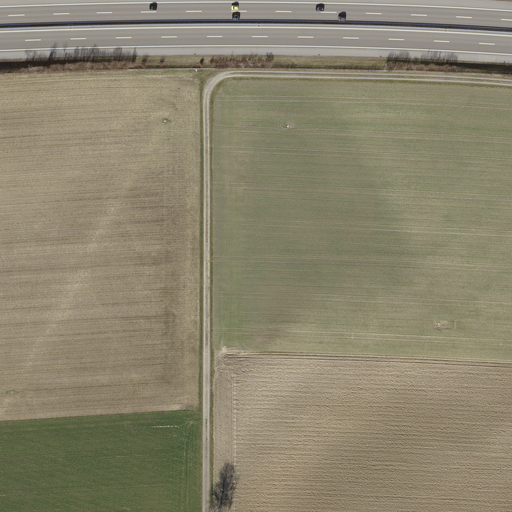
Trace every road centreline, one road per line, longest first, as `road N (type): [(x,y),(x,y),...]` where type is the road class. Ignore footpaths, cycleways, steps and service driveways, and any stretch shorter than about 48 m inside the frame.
road 1 (track): [(511,86),(232,74),(216,81),(207,96),(206,511)]
road 2 (motorway): [(0,41),(214,36),(511,45)]
road 3 (motorway): [(511,20),(195,11),(0,16)]
